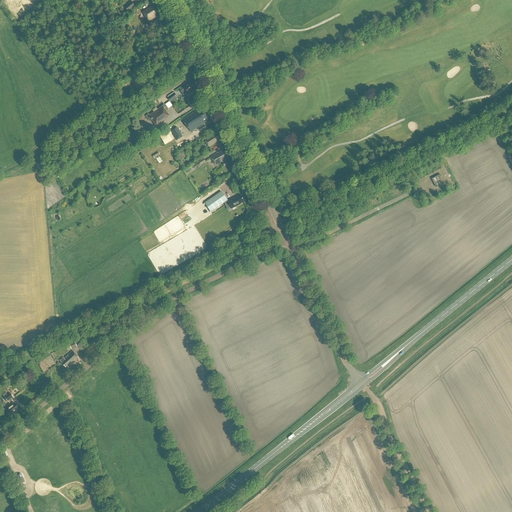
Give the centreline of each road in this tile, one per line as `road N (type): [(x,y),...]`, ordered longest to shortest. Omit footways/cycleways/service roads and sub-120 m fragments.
road 1 (unclassified): [(0,441),(158,307),(287,241)]
road 2 (track): [(279,224),(0,369)]
road 3 (tertiary): [(287,241),(168,0)]
road 4 (track): [(274,214),(511,97)]
road 5 (track): [(511,109),(280,227)]
road 6 (track): [(0,171),(190,40)]
road 7 (primary): [(197,511),(362,382)]
road 8 (primary): [(362,382),(511,259)]
road 9 (tertiary): [(362,382),(287,241)]
road 10 (unclassified): [(362,382),(428,511)]
